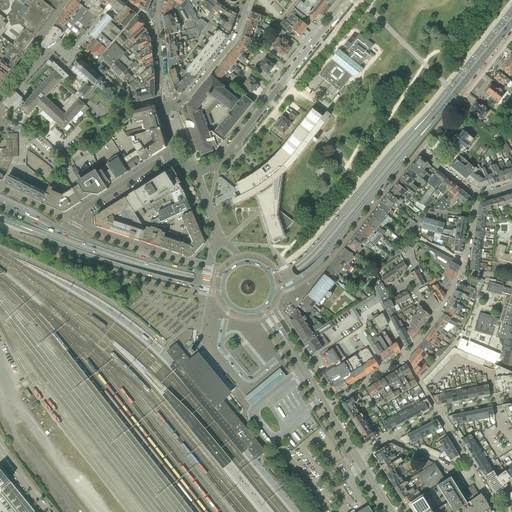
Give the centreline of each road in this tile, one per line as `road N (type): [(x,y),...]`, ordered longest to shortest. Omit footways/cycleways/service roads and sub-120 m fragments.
road 1 (secondary): [(425,117),(308,260),(257,284),(127,258),(18,213)]
road 2 (secondary): [(21,227),(211,286),(267,287),(311,263),(430,124)]
road 3 (secondary): [(273,291),(315,266),(430,124)]
road 4 (secondary): [(425,117),(316,243),(269,274)]
road 5 (secondary): [(21,227),(111,264),(223,293)]
road 6 (residential): [(326,407),(404,356),(461,272)]
road 7 (residential): [(236,146),(348,0)]
road 8 (secondary): [(225,277),(72,233)]
road 9 (secondary): [(511,10),(425,117)]
road 10 (secondary): [(430,124),(511,22)]
road 11 (residential): [(249,0),(234,39),(182,102)]
road 12 (unclassified): [(88,206),(50,157),(0,122)]
